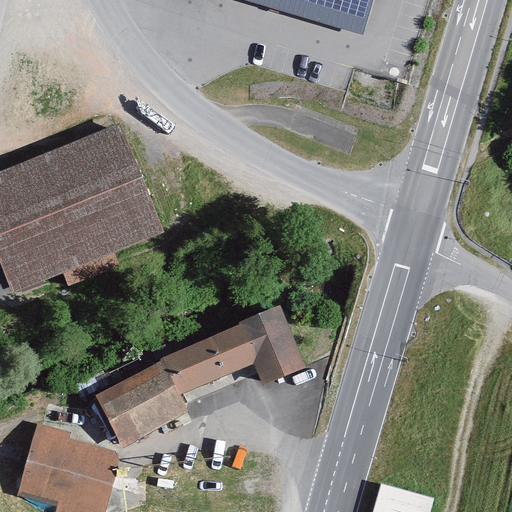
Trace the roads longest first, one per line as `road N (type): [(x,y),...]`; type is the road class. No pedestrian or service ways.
road 1 (tertiary): [(105,0),(173,92),(226,131),(323,183),(416,213)]
road 2 (primary): [(408,245),(329,511)]
road 3 (track): [(450,511),(476,381),(508,288)]
road 4 (primary): [(479,0),(416,213)]
